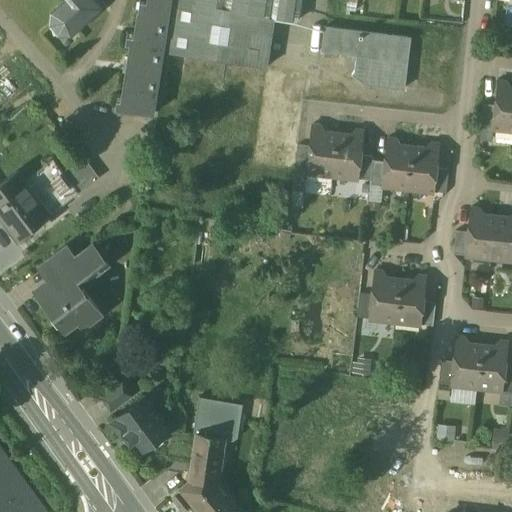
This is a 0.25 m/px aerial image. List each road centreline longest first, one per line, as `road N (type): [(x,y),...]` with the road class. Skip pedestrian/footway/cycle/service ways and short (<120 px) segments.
road 1 (residential): [(481,0),(442,256),(451,306),(470,319),(511,323)]
road 2 (secondary): [(125,511),(0,339)]
